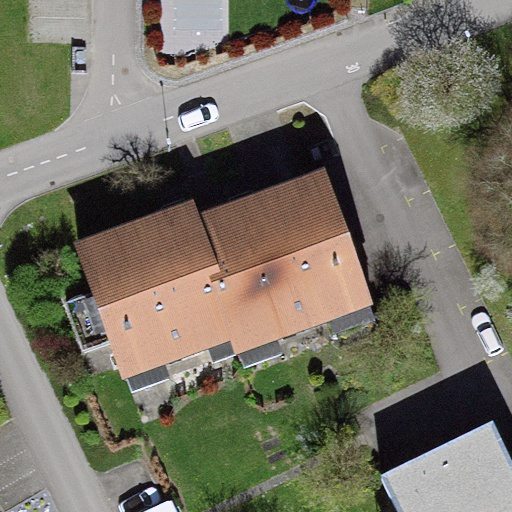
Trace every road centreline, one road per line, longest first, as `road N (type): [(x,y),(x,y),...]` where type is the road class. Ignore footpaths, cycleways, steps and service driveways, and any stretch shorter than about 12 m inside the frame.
road 1 (residential): [(471,0),(334,61),(112,137)]
road 2 (residential): [(0,329),(90,511)]
road 3 (residential): [(114,0),(112,137)]
